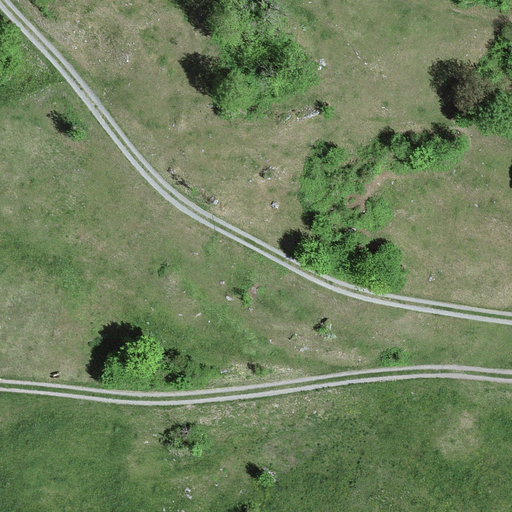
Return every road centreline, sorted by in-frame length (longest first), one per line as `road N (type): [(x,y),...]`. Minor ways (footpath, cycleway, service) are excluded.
road 1 (track): [(511,321),(338,287),(171,199),(0,3)]
road 2 (track): [(0,385),(115,398),(425,363),(511,375)]
